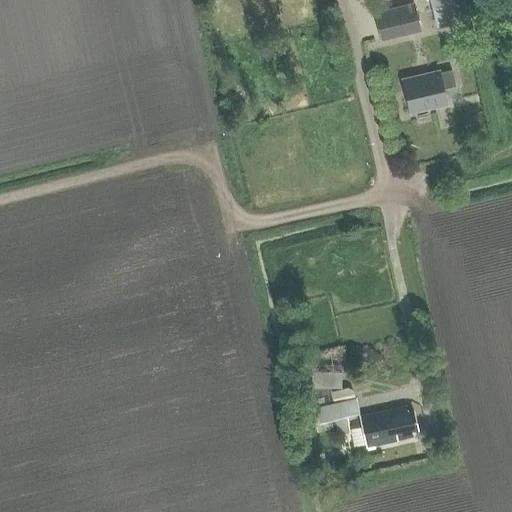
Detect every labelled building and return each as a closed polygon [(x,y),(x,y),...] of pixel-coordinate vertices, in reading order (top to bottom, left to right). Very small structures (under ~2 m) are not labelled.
[(430,0),(432,8),(458,2),(457,0),(430,0)] [(382,41),(420,32),(413,4),(375,14),(382,41)] [(272,47),(256,51),(259,64),(275,60),(272,47)] [(444,94),(456,91),(452,72),(405,84),(411,112),(447,103),(444,94)] [(313,385),(341,383),(340,367),(312,369),(313,385)] [(315,405),(313,406),(315,412),(308,414),(313,433),(320,431),(318,422),(323,421),(325,430),(332,428),(330,419),(333,418),(337,435),(349,432),(345,416),(357,413),(354,396),(345,398),(343,391),(336,392),(338,400),(323,403),(322,397),(314,398),(315,405)] [(413,430),(418,429),(414,411),(407,411),(406,404),(360,415),(367,446),(414,435),(413,430)]
